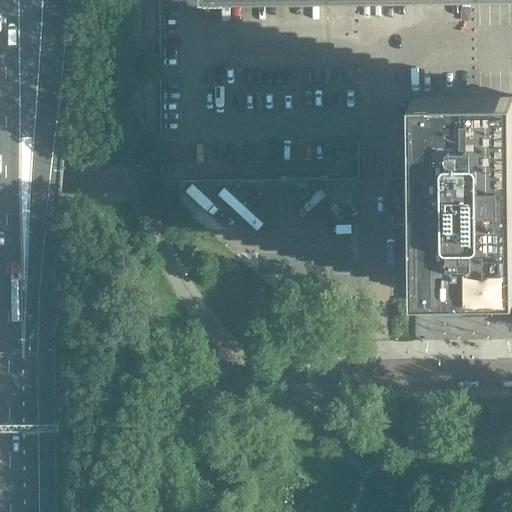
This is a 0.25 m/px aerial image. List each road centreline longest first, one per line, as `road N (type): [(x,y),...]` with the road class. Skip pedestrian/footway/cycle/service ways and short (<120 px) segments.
road 1 (motorway): [(3,353),(42,138),(55,0)]
road 2 (unclassified): [(369,133),(381,81),(370,54),(307,48),(201,51),(188,120),(211,134)]
road 3 (unclassified): [(150,511),(158,444),(188,397),(235,376),(373,372)]
road 4 (motorway): [(3,353),(0,112)]
road 5 (unclassified): [(373,372),(369,133)]
road 6 (unclassified): [(211,134),(369,133)]
road 7 (motorway): [(4,511),(3,353)]
road 8 (unknown): [(424,373),(425,338),(460,306),(489,310),(511,331)]
road 9 (unclassified): [(373,372),(511,375)]
